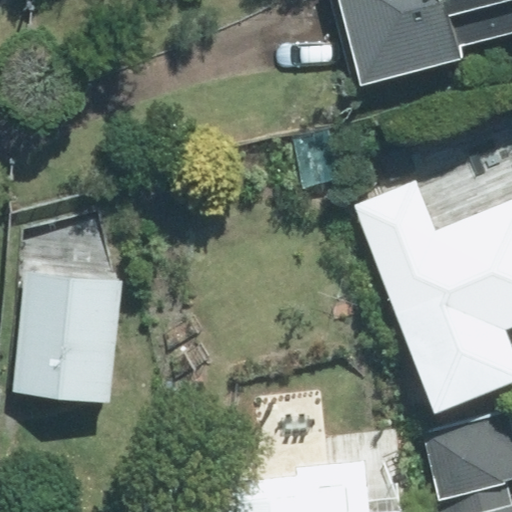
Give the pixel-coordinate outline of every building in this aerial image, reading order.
[(511,0),(355,0),(377,80),(476,53),(472,38),(511,27),(511,0)] [(419,168),(358,195),(438,375),(511,342),(511,190),(443,221),(419,168)] [(127,272),(33,263),(22,382),(116,391),(127,272)] [(511,511),(511,408),(425,431),(446,511),(511,511)] [(423,511),(419,461),(231,476),(233,511),(423,511)]
